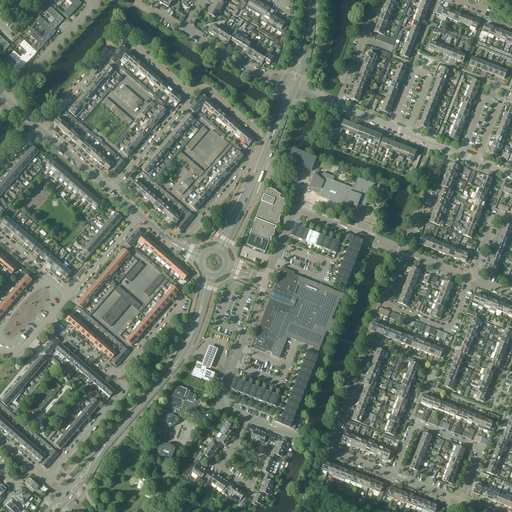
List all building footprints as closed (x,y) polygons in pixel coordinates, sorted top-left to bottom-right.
[(76,0),(67,0),(73,5),(68,10),(67,9),(63,14),(68,18),(81,4),(76,0)] [(213,5),(220,9),(223,5),(215,0),(214,0),(213,2),(214,3),(213,5)] [(251,0),(248,5),(252,8),(257,0),(251,0)] [(257,0),(252,8),(257,11),(261,4),(259,2),(260,1),(258,0),(257,0)] [(392,12),(394,6),(386,3),(383,9),(392,12)] [(263,5),(261,4),(257,11),(256,13),(260,16),(261,14),(261,13),(267,5),(264,4),(263,5)] [(419,9),(427,12),(429,6),(421,4),(419,9)] [(220,9),(213,5),(212,7),(210,6),(209,8),(218,14),(220,9)] [(269,6),(267,5),(261,13),(261,14),(265,16),(268,12),(268,13),(270,9),(268,8),(269,6)] [(55,18),(49,25),(48,25),(54,30),(64,19),(51,7),(47,11),(55,18)] [(214,18),(215,18),(218,14),(209,8),(208,10),(209,11),(208,14),(207,15),(208,17),(211,19),(213,18),(214,18)] [(447,18),(450,10),(444,8),(441,16),(447,18)] [(390,18),(392,12),(383,9),(381,15),(390,18)] [(417,15),(424,18),(427,12),(419,9),(417,15)] [(453,20),(456,13),(450,10),(447,18),(453,20)] [(263,20),(268,22),(273,14),(271,12),(270,14),(268,13),(268,12),(265,16),(263,20)] [(456,13),(453,20),(458,22),(461,15),(456,13)] [(271,27),(272,25),(276,18),(274,17),(275,15),(273,14),(268,22),(267,24),(271,27)] [(387,24),(390,18),(381,15),(379,20),(387,24)] [(415,21),(422,24),(424,18),(417,15),(415,21)] [(461,15),(458,22),(464,25),(467,17),(461,15)] [(467,17),(464,25),(470,27),(473,19),(467,17)] [(47,31),(41,37),(41,38),(46,42),(56,32),(54,30),(48,25),(49,25),(41,18),(37,22),(39,25),(40,24),(47,31)] [(276,18),(272,25),(271,27),(275,30),(282,19),(279,18),(279,19),(276,18)] [(284,20),(282,19),(275,30),(283,34),(289,25),(283,22),(284,20)] [(473,19),(470,27),(476,29),(479,22),(473,19)] [(379,20),(377,26),(385,29),(387,24),(379,20)] [(412,27),(420,30),(422,24),(415,21),(412,27)] [(489,34),(492,27),(486,24),(483,32),(489,34)] [(208,27),(206,29),(205,32),(207,34),(208,32),(216,37),(221,30),(215,26),(214,29),(210,26),(209,28),(208,27)] [(378,33),(381,35),(383,35),(384,32),(385,32),(386,30),(385,29),(377,26),(374,32),(378,33)] [(410,32),(417,35),(420,30),(412,27),(410,32)] [(494,37),(497,29),(492,27),(489,34),(494,37)] [(500,39),(503,31),(497,29),(494,37),(500,39)] [(33,45),(31,47),(37,53),(46,42),(41,38),(41,37),(34,30),(31,33),(30,34),(38,41),(34,46),(33,45)] [(216,37),(222,40),(226,33),(221,30),(216,37)] [(235,31),(232,36),(232,37),(230,40),(235,44),(240,36),(241,34),(235,31)] [(506,41),(509,34),(503,31),(500,39),(506,41)] [(408,38),(415,41),(417,35),(410,32),(408,38)] [(222,40),(223,41),(222,42),(225,43),(225,42),(228,44),(230,40),(232,37),(232,36),(226,33),(222,40)] [(0,55),(10,45),(0,36),(0,45),(1,47),(0,48),(0,55)] [(235,44),(241,47),(246,40),(240,36),(235,44)] [(415,41),(408,38),(406,44),(413,47),(415,41)] [(241,47),(247,51),(249,47),(251,44),(246,40),(241,47)] [(31,47),(24,41),(20,44),(28,52),(24,56),(23,55),(21,58),(20,58),(26,64),(37,53),(31,47)] [(434,51),(437,44),(431,42),(428,49),(434,51)] [(413,47),(406,44),(403,49),(411,52),(413,47)] [(439,54),(442,46),(437,44),(434,51),(439,54)] [(128,49),(123,45),(118,49),(123,54),(128,49)] [(445,56),(448,48),(442,46),(439,54),(445,56)] [(244,54),(250,58),(255,51),(249,47),(247,51),(244,54)] [(256,48),(255,51),(250,58),(256,61),(262,52),(256,48)] [(451,58),(454,51),(448,48),(445,56),(451,58)] [(114,54),(119,59),(123,54),(118,49),(114,54)] [(411,52),(403,49),(401,56),(408,58),(411,52)] [(20,58),(21,58),(14,51),(10,55),(18,62),(14,67),(13,66),(10,69),(16,74),(26,64),(20,58)] [(457,60),(460,53),(454,51),(451,58),(457,60)] [(121,59),(126,63),(132,56),(128,52),(121,59)] [(267,55),(262,52),(256,61),(262,65),(264,61),(266,57),(267,55)] [(368,52),(366,58),(374,61),(376,55),(375,55),(372,53),(368,52)] [(272,53),(270,55),(268,54),(267,55),(266,57),(264,61),(269,64),(272,60),(274,61),(277,56),(272,53)] [(460,53),(457,60),(463,63),(466,55),(460,53)] [(127,67),(129,64),(132,66),(137,60),(132,56),(126,63),(125,65),(127,67)] [(366,58),(363,64),(372,67),(374,61),(366,58)] [(475,68),(478,60),(472,58),(469,65),(475,68)] [(132,69),(135,72),(136,70),(136,69),(141,64),(137,60),(132,66),(129,69),(131,70),(132,69)] [(478,60),(475,68),(481,70),(484,62),(478,60)] [(484,62),(481,70),(487,72),(490,65),(484,62)] [(137,73),(138,71),(141,73),(146,68),(141,64),(136,69),(136,70),(135,72),(137,73)] [(370,73),(372,67),(363,64),(361,70),(370,73)] [(397,70),(404,73),(406,68),(399,65),(397,70)] [(490,65),(487,72),(492,75),(495,67),(490,65)] [(110,75),(112,77),(116,72),(108,66),(104,70),(110,75)] [(495,67),(492,75),(498,77),(501,69),(495,67)] [(141,73),(145,77),(150,71),(146,68),(141,73)] [(439,74),(447,77),(449,71),(442,68),(439,74)] [(501,69),(498,77),(504,79),(507,71),(501,69)] [(110,80),(108,78),(110,75),(104,70),(100,75),(106,80),(108,82),(110,80)] [(367,79),(370,73),(361,70),(359,75),(367,79)] [(394,76),(402,79),(404,73),(397,70),(394,76)] [(150,81),(155,75),(150,71),(145,77),(150,81)] [(437,80),(445,83),(447,77),(439,74),(437,80)] [(100,75),(96,79),(102,84),(102,85),(104,87),(105,85),(103,83),(106,80),(100,75)] [(155,75),(150,81),(154,85),(160,79),(155,75)] [(365,85),(367,79),(359,75),(357,81),(365,85)] [(392,82),(400,85),(402,79),(394,76),(392,82)] [(100,87),(102,85),(102,84),(96,79),(92,84),(98,89),(100,91),(102,89),(100,87)] [(155,89),(156,87),(159,89),(164,83),(160,79),(154,85),(155,85),(153,87),(155,89)] [(435,85),(443,88),(445,83),(437,80),(435,85)] [(470,86),(478,89),(480,83),(472,80),(470,86)] [(363,90),(365,85),(357,81),(354,87),(363,90)] [(390,88),(397,91),(400,85),(392,82),(390,88)] [(159,89),(163,93),(169,87),(164,83),(159,89)] [(94,93),(98,89),(92,84),(88,88),(94,93)] [(443,88),(435,85),(433,91),(440,94),(443,88)] [(478,89),(470,86),(468,92),(476,95),(478,89)] [(163,93),(168,97),(173,91),(169,87),(163,93)] [(363,90),(354,87),(352,93),(361,96),(363,90)] [(94,98),(92,96),(94,93),(88,88),(84,93),(90,98),(92,100),(94,98)] [(397,91),(390,88),(388,93),(395,96),(397,91)] [(168,97),(173,101),(178,95),(173,91),(168,97)] [(430,97),(438,100),(440,94),(433,91),(430,97)] [(466,97),(473,100),(476,95),(468,92),(466,97)] [(84,93),(80,98),(86,103),(86,102),(88,104),(90,102),(88,100),(90,98),(84,93)] [(361,96),(352,93),(350,99),(358,102),(361,96)] [(385,99),(393,102),(395,96),(388,93),(385,99)] [(198,99),(203,103),(207,98),(202,94),(198,99)] [(172,106),(175,103),(177,105),(182,99),(178,95),(173,101),(170,104),(172,106)] [(428,103),(436,106),(438,100),(430,97),(428,103)] [(473,102),(473,100),(466,97),(463,103),(471,106),(471,105),(472,105),(473,103),(473,102)] [(80,98),(76,102),(82,107),(86,103),(80,98)] [(194,104),(199,108),(203,103),(198,99),(194,104)] [(383,105),(391,108),(393,102),(385,99),(383,105)] [(203,110),(205,108),(208,110),(213,104),(208,100),(203,106),(201,109),(203,110)] [(76,102),(72,107),(78,112),(78,111),(80,113),(84,108),(82,107),(76,102)] [(436,106),(428,103),(426,109),(434,112),(436,106)] [(461,109),(469,112),(471,106),(463,103),(461,109)] [(208,110),(212,114),(217,108),(213,104),(208,110)] [(391,108),(383,105),(381,111),(388,114),(391,108)] [(72,107),(69,111),(68,111),(74,116),(78,112),(72,107)] [(163,116),(167,112),(161,107),(157,111),(163,116)] [(211,116),(215,119),(216,120),(217,118),(222,112),(217,108),(212,114),(213,114),(211,116)] [(424,114),(431,117),(434,112),(426,109),(424,114)] [(459,115),(466,118),(469,112),(461,109),(459,115)] [(154,112),(155,113),(153,116),(159,121),(163,116),(157,111),(156,110),(154,112)] [(217,118),(221,122),(226,116),(222,112),(217,118)] [(503,119),(510,122),(511,117),(511,115),(505,113),(503,119)] [(188,114),(184,119),(190,124),(194,119),(188,114)] [(431,117),(424,114),(421,120),(429,123),(431,117)] [(466,118),(459,115),(457,121),(464,124),(466,118)] [(153,116),(149,120),(155,125),(159,121),(153,116)] [(221,122),(226,126),(231,120),(226,116),(221,122)] [(53,124),(58,128),(63,122),(58,118),(53,124)] [(148,122),(145,125),(151,130),(155,125),(149,120),(148,119),(146,121),(148,122)] [(184,119),(180,123),(186,129),(190,124),(184,119)] [(500,125),(508,128),(510,122),(503,119),(500,125)] [(226,126),(230,130),(235,124),(231,120),(226,126)] [(429,123),(421,120),(419,126),(427,129),(429,123)] [(346,131),(349,123),(343,121),(343,123),(340,122),(338,128),(340,129),(339,131),(338,134),(338,135),(340,136),(342,130),(346,131)] [(454,126),(462,129),(464,124),(457,121),(454,126)] [(58,128),(63,132),(68,126),(63,122),(58,128)] [(142,129),(141,129),(147,135),(151,130),(145,125),(144,123),(140,128),(142,129)] [(186,133),(184,131),(186,129),(180,123),(176,128),(182,133),(185,135),(186,133)] [(349,139),(355,125),(349,123),(346,131),(349,132),(347,138),(349,139)] [(231,133),(233,132),(235,134),(240,128),(235,124),(230,130),(231,130),(230,131),(231,133)] [(349,139),(347,144),(350,145),(351,140),(354,134),(357,135),(360,127),(355,125),(349,139)] [(498,130),(506,133),(508,128),(500,125),(498,130)] [(63,132),(67,136),(72,130),(68,126),(63,132)] [(452,132),(460,135),(462,129),(454,126),(452,132)] [(365,129),(360,127),(357,135),(356,138),(359,139),(358,143),(360,143),(365,129)] [(67,136),(72,140),(77,134),(78,132),(74,128),(72,130),(67,136)] [(136,132),(138,134),(137,134),(143,139),(147,135),(141,129),(140,128),(136,132)] [(176,128),(172,132),(178,137),(182,133),(176,128)] [(235,134),(239,137),(244,132),(240,128),(235,134)] [(371,132),(365,129),(360,143),(362,144),(364,141),(367,143),(368,140),(371,132)] [(496,136),(503,139),(506,133),(498,130),(496,136)] [(172,132),(168,137),(174,142),(178,137),(172,132)] [(239,137),(244,142),(249,136),(244,132),(239,137)] [(369,147),(371,148),(377,134),(371,132),(368,140),(371,141),(369,147)] [(460,135),(452,132),(450,138),(457,141),(460,135)] [(72,140),(76,144),(81,138),(83,135),(81,133),(79,136),(77,134),(72,140)] [(139,144),(143,139),(137,134),(133,139),(139,144)] [(378,147),(379,144),(382,136),(377,134),(371,148),(374,149),(375,146),(378,147)] [(246,144),(249,146),(254,140),(249,136),(244,142),(243,143),(245,145),(246,144)] [(494,142),(501,145),(503,139),(496,136),(494,142)] [(168,137),(164,142),(170,147),(174,142),(168,137)] [(86,142),(81,138),(76,144),(81,147),(86,142)] [(133,139),(130,143),(135,148),(139,144),(133,139)] [(389,141),(383,139),(378,152),(380,153),(383,148),(386,149),(389,141)] [(128,141),(124,146),(131,153),(135,148),(130,143),(128,141)] [(387,156),(389,157),(394,143),(389,141),(386,149),(389,150),(387,156)] [(81,147),(85,151),(90,146),(92,144),(90,142),(88,144),(86,142),(81,147)] [(164,142),(161,146),(166,151),(170,147),(164,142)] [(501,145),(494,142),(491,147),(499,150),(501,145)] [(393,152),(397,153),(400,145),(394,143),(389,157),(391,157),(393,152)] [(95,145),(93,148),(90,146),(85,151),(90,155),(95,150),(96,148),(97,147),(95,145)] [(398,160),(400,161),(405,147),(400,145),(397,153),(400,155),(398,160)] [(124,149),(122,152),(127,157),(131,153),(124,146),(123,148),(124,149)] [(157,151),(162,156),(164,157),(168,153),(166,151),(161,146),(157,151)] [(39,159),(36,156),(39,152),(33,147),(28,151),(38,159),(39,159)] [(404,156),(408,158),(411,149),(405,147),(400,161),(402,162),(404,156)] [(499,150),(491,147),(489,153),(497,156),(499,150)] [(96,148),(95,150),(90,155),(94,159),(99,154),(101,152),(96,148)] [(233,152),(236,154),(234,156),(239,161),(243,156),(235,149),(233,152)] [(411,165),(412,163),(414,159),(415,157),(416,154),(417,152),(411,149),(408,158),(411,159),(409,165),(411,165)] [(288,161),(298,165),(297,168),(301,169),(302,167),(312,171),(312,170),(316,159),(293,150),(288,161)] [(35,163),(32,160),(34,158),(37,160),(38,159),(28,151),(25,156),(34,164),(35,163)] [(163,160),(160,158),(162,156),(157,151),(153,155),(158,160),(159,160),(161,162),(163,160)] [(94,159),(99,163),(104,157),(99,154),(94,159)] [(229,156),(232,158),(230,160),(235,165),(239,161),(234,156),(231,154),(229,156)] [(159,165),(157,163),(158,160),(153,155),(149,160),(155,165),(157,167),(159,165)] [(31,168),(28,165),(30,162),(33,165),(34,164),(25,156),(21,160),(30,168),(31,168)] [(108,157),(106,160),(104,157),(99,163),(103,167),(108,161),(110,159),(108,157)] [(226,165),(231,170),(235,165),(230,160),(227,158),(226,160),(228,162),(226,165)] [(121,159),(116,165),(121,169),(126,164),(121,159)] [(27,172),(24,170),(26,167),(29,169),(30,168),(21,160),(17,165),(26,173),(27,172)] [(56,164),(51,160),(46,166),(49,169),(47,172),(49,174),(51,171),(50,170),(56,164)] [(149,160),(145,164),(151,169),(155,165),(149,160)] [(103,167),(108,171),(113,165),(108,161),(103,167)] [(226,165),(224,163),(222,165),(224,167),(222,169),(227,174),(231,170),(226,165)] [(458,173),(459,170),(458,170),(459,166),(450,163),(448,169),(457,172),(457,173),(458,173)] [(60,168),(56,164),(50,170),(51,171),(54,173),(51,176),(53,178),(54,177),(56,175),(55,174),(60,168)] [(147,174),(150,176),(152,174),(149,171),(151,169),(145,164),(141,169),(147,174)] [(23,177),(20,174),(22,171),(25,174),(26,173),(17,165),(13,170),(22,177),(23,177)] [(116,175),(121,169),(116,165),(111,171),(116,175)] [(217,169),(220,172),(218,174),(223,179),(227,174),(222,169),(219,167),(217,169)] [(65,172),(60,168),(55,174),(56,175),(54,177),(57,179),(56,180),(58,182),(60,179),(59,178),(65,172)] [(454,178),(457,173),(457,172),(448,169),(446,175),(454,178)] [(21,179),(22,177),(13,170),(9,174),(18,182),(19,181),(16,179),(18,176),(21,179)] [(69,176),(65,172),(59,178),(60,179),(63,181),(60,184),(62,186),(65,183),(64,182),(69,176)] [(342,210),(357,216),(358,216),(362,205),(365,207),(374,184),(359,178),(355,189),(342,184),(342,185),(333,181),(334,177),(323,173),(322,175),(316,172),(308,190),(318,194),(318,196),(344,207),(342,210)] [(15,186),(12,183),(14,180),(17,183),(18,182),(9,174),(5,179),(14,187),(15,186)] [(218,174),(214,179),(219,184),(223,179),(218,174)] [(444,181),(452,184),(454,185),(457,179),(454,178),(446,175),(444,181)] [(74,180),(69,176),(64,182),(65,183),(68,185),(65,188),(67,190),(69,186),(74,180)] [(482,182),(490,186),(492,180),(484,176),(482,182)] [(186,189),(190,185),(193,182),(188,178),(182,185),(186,189)] [(11,190),(8,188),(10,185),(13,188),(14,187),(5,179),(1,183),(10,191),(11,190)] [(130,185),(135,189),(140,183),(135,179),(130,185)] [(214,179),(210,183),(216,188),(219,184),(214,179)] [(78,184),(74,180),(69,186),(72,189),(69,192),(71,193),(74,190),(73,190),(78,184)] [(142,181),(140,183),(135,189),(139,193),(146,185),(142,181)] [(443,187),(450,190),(452,184),(444,181),(441,187),(443,187)] [(490,186),(482,182),(479,188),(488,191),(490,186)] [(7,195),(4,192),(7,190),(9,192),(10,191),(1,183),(0,184),(0,189),(6,196),(7,195)] [(210,183),(206,188),(212,193),(216,188),(210,183)] [(83,188),(78,184),(73,190),(74,190),(77,193),(74,196),(76,197),(78,194),(83,188)] [(146,185),(139,193),(144,197),(149,191),(151,189),(146,185)] [(509,195),(511,187),(506,185),(503,192),(509,195)] [(202,188),(204,190),(202,192),(208,197),(212,193),(206,188),(204,186),(202,188)] [(181,195),(185,191),(180,187),(176,191),(181,195)] [(450,190),(443,187),(441,193),(450,197),(452,191),(450,190)] [(80,201),(83,198),(82,198),(87,191),(83,188),(78,194),(81,197),(78,200),(80,201)] [(279,198),(280,198),(281,194),(278,193),(275,192),(276,191),(270,188),(269,189),(267,189),(265,195),(264,195),(261,201),(262,202),(262,201),(273,205),(275,205),(278,198),(279,198)] [(488,191),(479,188),(477,194),(485,197),(488,191)] [(85,205),(87,202),(87,201),(92,195),(87,191),(82,198),(83,198),(86,201),(83,204),(85,205)] [(144,197),(149,201),(154,195),(149,191),(144,197)] [(204,202),(208,197),(202,192),(198,197),(204,202)] [(450,197),(441,193),(439,199),(447,202),(450,197)] [(472,199),(477,201),(483,203),(485,197),(477,194),(475,193),(472,199)] [(89,209),(92,206),(91,205),(96,199),(92,195),(87,201),(87,202),(90,205),(88,208),(89,208),(89,209)] [(149,201),(153,205),(158,199),(154,195),(149,201)] [(200,206),(204,202),(198,197),(197,195),(193,200),(194,201),(200,206)] [(262,201),(262,202),(256,219),(255,221),(254,223),(253,224),(252,225),(251,227),(251,228),(251,230),(251,232),(250,232),(249,234),(250,234),(270,242),(271,240),(272,238),(273,237),(274,236),(275,234),(275,233),(275,232),(275,231),(274,231),(275,229),(277,226),(279,226),(280,219),(279,218),(286,200),(280,198),(279,198),(278,198),(275,205),(273,205),(262,201)] [(101,203),(96,199),(91,205),(92,206),(96,209),(101,203)] [(163,203),(158,199),(153,205),(158,209),(163,203)] [(190,201),(192,203),(190,206),(196,211),(200,206),(194,201),(193,200),(192,199),(190,201)] [(449,203),(447,202),(439,199),(437,205),(445,208),(446,209),(449,203)] [(483,203),(477,201),(474,206),(483,210),(485,204),(483,203)] [(169,205),(169,204),(167,203),(165,205),(163,203),(158,209),(162,213),(167,207),(169,205)] [(445,208),(437,205),(434,211),(443,214),(445,208)] [(174,208),(172,206),(170,209),(167,207),(162,213),(167,217),(172,211),(174,208)] [(483,210),(474,206),(472,212),(481,216),(483,210)] [(167,217),(171,220),(176,215),(172,211),(167,217)] [(443,214),(434,211),(432,216),(441,220),(443,214)] [(478,221),(481,216),(472,212),(470,211),(468,215),(471,216),(470,218),(478,221)] [(108,215),(111,218),(112,217),(118,223),(122,218),(116,213),(113,216),(109,214),(108,215)] [(14,218),(14,217),(16,215),(15,214),(10,220),(11,221),(5,227),(10,231),(15,225),(14,224),(12,221),(14,218)] [(181,219),(176,215),(171,220),(176,225),(181,219)] [(441,220),(432,216),(430,223),(440,226),(442,220),(440,220),(441,220)] [(1,223),(5,227),(11,221),(10,220),(6,217),(1,223)] [(104,220),(107,223),(108,222),(114,227),(118,223),(112,217),(111,218),(109,221),(106,218),(104,220)] [(190,222),(185,218),(180,222),(185,227),(190,222)] [(478,221),(470,218),(468,224),(476,227),(478,221)] [(19,222),(18,221),(17,220),(14,224),(15,225),(10,231),(15,235),(20,228),(19,228),(16,225),(19,222)] [(100,224),(103,227),(104,227),(110,232),(114,227),(108,222),(107,223),(105,226),(102,223),(100,224)] [(185,227),(180,222),(176,227),(181,232),(185,227)] [(23,226),(23,225),(22,224),(19,228),(20,228),(15,235),(19,238),(24,232),(23,232),(21,229),(23,226)] [(476,227),(468,224),(465,230),(474,233),(476,227)] [(336,254),(340,243),(338,242),(339,240),(336,239),(335,243),(330,241),(332,237),(330,236),(328,240),(324,239),(325,235),(323,234),(321,238),(317,236),(319,232),(317,231),(315,235),(310,233),(312,229),(310,228),(308,233),(304,231),(305,227),(303,226),(301,230),(299,229),(300,226),(295,225),(291,236),(336,254)] [(503,231),(510,234),(511,229),(511,227),(505,225),(503,231)] [(96,229),(100,232),(100,231),(106,236),(110,232),(104,227),(103,227),(101,230),(98,227),(96,229)] [(29,236),(28,235),(25,233),(28,230),(26,228),(23,232),(24,232),(19,238),(24,242),(29,236)] [(138,229),(133,234),(138,238),(142,233),(138,229)] [(474,233),(465,230),(463,235),(472,239),(474,233)] [(100,232),(97,235),(94,232),(92,234),(96,236),(102,241),(106,236),(100,231),(100,232)] [(501,237),(508,239),(510,234),(503,231),(501,237)] [(32,239),(30,237),(32,234),(31,232),(28,235),(29,236),(24,242),(28,246),(33,240),(32,239)] [(133,234),(129,239),(134,243),(138,238),(133,234)] [(270,242),(250,234),(250,235),(246,245),(265,253),(269,243),(270,243),(270,242)] [(138,241),(143,245),(148,239),(143,235),(138,241)] [(33,250),(38,244),(34,241),(37,238),(35,236),(32,239),(33,240),(28,246),(33,250)] [(96,236),(93,239),(90,236),(88,238),(92,241),(92,240),(98,245),(102,241),(96,236)] [(351,245),(347,244),(346,247),(350,249),(348,252),(344,250),(343,253),(347,254),(346,259),(342,257),(341,259),(345,261),(343,265),(339,264),(338,266),(342,268),(340,272),(336,270),(336,273),(339,274),(338,279),(334,277),(333,279),(337,281),(336,283),(345,287),(361,246),(365,248),(367,244),(362,242),(349,236),(347,236),(346,241),(347,241),(352,243),(351,245)] [(425,246),(428,238),(422,236),(419,244),(425,246)] [(498,242),(506,245),(508,239),(501,237),(498,242)] [(431,249),(434,240),(428,238),(425,246),(431,249)] [(148,249),(152,243),(148,239),(143,245),(148,249)] [(92,241),(89,244),(86,241),(84,243),(88,245),(94,250),(98,245),(92,240),(92,241)] [(436,251),(440,243),(434,240),(431,249),(436,251)] [(496,248),(504,251),(506,245),(498,242),(498,243),(497,243),(496,245),(497,245),(496,248)] [(152,253),(157,247),(152,243),(148,249),(152,253)] [(442,253),(445,245),(440,243),(436,251),(442,253)] [(34,251),(38,255),(44,249),(43,248),(39,245),(34,251)] [(38,255),(43,259),(48,253),(47,252),(45,250),(47,247),(46,245),(43,248),(44,249),(38,255)] [(88,245),(85,248),(82,245),(80,247),(84,250),(84,249),(91,254),(94,250),(88,245)] [(448,255),(451,247),(445,245),(442,253),(448,255)] [(157,257),(162,251),(157,247),(152,253),(157,257)] [(454,258),(457,249),(451,247),(448,255),(454,258)] [(494,254),(501,257),(504,251),(496,248),(494,254)] [(43,259),(48,263),(53,257),(52,256),(49,254),(52,251),(50,249),(47,252),(48,253),(43,259)] [(84,249),(84,250),(81,253),(78,250),(77,252),(80,254),(81,254),(87,259),(91,254),(84,249)] [(130,254),(125,249),(121,254),(126,259),(130,254)] [(459,260),(463,252),(457,249),(454,258),(459,260)] [(161,260),(166,255),(162,251),(157,257),(161,260)] [(463,252),(459,260),(465,262),(469,254),(463,252)] [(48,263),(52,267),(58,261),(57,260),(54,258),(57,255),(55,253),(52,256),(53,257),(48,263)] [(80,254),(76,258),(83,264),(87,259),(81,254),(80,254)] [(117,259),(122,264),(126,259),(121,254),(117,259)] [(492,260),(499,263),(501,257),(494,254),(492,260)] [(166,264),(171,259),(166,255),(161,260),(166,264)] [(52,267),(57,271),(62,265),(61,264),(58,262),(61,258),(60,258),(59,257),(57,260),(58,261),(52,267)] [(117,259),(113,263),(118,268),(122,264),(117,259)] [(170,268),(175,263),(171,259),(166,264),(170,268)] [(7,270),(12,264),(8,260),(3,266),(7,270)] [(499,263),(492,260),(489,265),(497,268),(499,263)] [(57,271),(61,275),(67,269),(66,268),(63,266),(66,262),(64,261),(61,264),(62,265),(57,271)] [(113,263),(109,268),(114,273),(118,268),(113,263)] [(175,272),(180,267),(175,263),(170,268),(175,272)] [(12,274),(17,268),(12,264),(7,270),(12,274)] [(71,273),(67,270),(70,266),(68,265),(66,268),(67,269),(61,275),(66,279),(71,273)] [(497,268),(489,265),(487,271),(495,274),(497,268)] [(179,276),(184,270),(180,267),(175,272),(179,276)] [(109,268),(105,272),(110,277),(114,273),(109,268)] [(344,300),(346,296),(346,295),(327,288),(296,276),(297,273),(282,268),(261,320),(256,334),(255,334),(250,346),(265,351),(271,354),(271,355),(279,358),(287,337),(315,348),(314,349),(319,351),(326,331),(332,333),(337,322),(332,320),(340,299),(344,300)] [(409,274),(418,277),(420,271),(412,268),(409,274)] [(184,270),(179,276),(184,280),(189,274),(184,270)] [(105,272),(101,277),(106,282),(110,277),(105,272)] [(418,277),(409,274),(407,280),(415,283),(418,277)] [(22,280),(28,285),(32,280),(27,275),(22,280)] [(101,277),(97,281),(102,286),(106,282),(101,277)] [(28,285),(22,280),(19,284),(24,289),(28,285)] [(405,286),(413,289),(415,283),(407,280),(405,286)] [(98,291),(102,286),(97,281),(93,286),(98,291)] [(444,283),(443,287),(451,291),(454,284),(444,281),(443,283),(444,283)] [(24,289),(19,284),(15,289),(20,294),(24,289)] [(95,295),(98,291),(93,286),(89,290),(95,295)] [(179,291),(173,286),(169,291),(175,296),(179,291)] [(413,289),(405,286),(402,292),(411,295),(413,289)] [(443,287),(441,293),(440,293),(449,296),(451,291),(443,287)] [(20,294),(15,289),(11,293),(16,298),(20,294)] [(91,300),(95,295),(89,290),(85,295),(91,300)] [(165,295),(171,300),(175,296),(169,291),(165,295)] [(411,295),(402,292),(400,297),(409,301),(411,295)] [(438,292),(436,298),(438,299),(447,302),(449,296),(440,293),(441,293),(438,292)] [(16,298),(11,293),(7,298),(12,303),(16,298)] [(470,303),(476,305),(478,306),(482,296),(481,295),(481,294),(480,294),(479,295),(476,293),(473,300),(472,300),(470,303)] [(87,304),(91,300),(85,295),(81,299),(87,304)] [(171,300),(165,295),(161,300),(167,305),(171,300)] [(484,306),(485,306),(488,298),(482,296),(478,306),(483,308),(484,306)] [(406,307),(409,301),(400,297),(398,303),(406,307)] [(7,298),(3,302),(9,307),(12,303),(7,298)] [(152,306),(153,307),(161,299),(159,298),(152,306)] [(485,306),(490,308),(493,300),(488,298),(485,306)] [(77,304),(78,305),(82,309),(87,304),(81,299),(77,304)] [(447,302),(438,299),(436,305),(444,308),(447,302)] [(167,305),(161,300),(157,304),(163,309),(167,305)] [(493,300),(490,308),(489,310),(495,313),(496,310),(499,302),(493,300)] [(3,302),(0,305),(0,307),(5,312),(9,307),(3,302)] [(496,310),(502,313),(505,305),(499,302),(496,310)] [(163,309),(157,304),(153,309),(159,314),(163,309)] [(445,309),(444,309),(444,308),(436,305),(434,310),(442,314),(443,311),(444,311),(445,309)] [(502,313),(508,315),(511,307),(505,305),(502,313)] [(159,314),(153,309),(149,313),(155,318),(159,314)] [(432,309),(429,316),(431,317),(432,317),(440,320),(442,314),(434,310),(432,309)] [(155,318),(149,313),(145,318),(151,323),(155,318)] [(71,314),(66,320),(70,324),(75,318),(71,314)] [(80,322),(75,318),(70,324),(75,328),(80,322)] [(151,323),(145,318),(141,322),(147,327),(151,323)] [(479,327),(481,321),(473,318),(471,324),(479,327)] [(376,333),(379,325),(380,322),(373,320),(372,322),(373,323),(370,331),(370,332),(372,333),(373,332),(376,333)] [(75,328),(80,332),(85,326),(80,322),(75,328)] [(147,327),(141,322),(137,327),(143,332),(147,327)] [(379,325),(376,333),(381,335),(385,327),(386,325),(383,324),(382,326),(379,325)] [(469,330),(477,333),(481,335),(482,332),(478,330),(479,327),(471,324),(469,330)] [(80,332),(84,336),(89,330),(85,326),(80,332)] [(143,332),(137,327),(133,331),(139,336),(143,332)] [(387,338),(390,329),(385,327),(381,335),(387,338)] [(390,329),(387,338),(393,340),(396,331),(390,329)] [(94,334),(89,330),(84,336),(89,339),(94,334)] [(477,333),(469,330),(466,336),(474,339),(477,333)] [(139,336),(133,331),(130,336),(135,341),(139,336)] [(393,340),(399,342),(402,334),(396,331),(393,340)] [(511,333),(505,331),(502,337),(510,340),(511,335),(511,333)] [(89,339),(93,343),(98,338),(94,334),(89,339)] [(399,342),(405,345),(408,336),(402,334),(399,342)] [(51,341),(56,346),(60,341),(55,336),(51,341)] [(125,341),(131,346),(135,341),(130,336),(125,341)] [(405,345),(411,347),(414,338),(408,336),(405,345)] [(474,339),(466,336),(464,341),(472,344),(474,339)] [(502,337),(500,342),(508,345),(510,340),(502,337)] [(93,343),(98,347),(103,342),(98,338),(93,343)] [(420,341),(414,338),(411,347),(416,349),(420,341)] [(46,347),(52,351),(56,346),(51,341),(46,347)] [(416,349),(422,351),(425,343),(420,341),(416,349)] [(472,351),(474,345),(472,344),(464,341),(462,347),(470,350),(472,351)] [(107,346),(103,342),(98,347),(102,351),(107,346)] [(500,342),(498,348),(506,351),(508,345),(500,342)] [(431,345),(425,343),(422,351),(428,354),(431,345)] [(60,344),(55,350),(60,354),(65,348),(60,344)] [(428,354),(434,356),(437,348),(431,345),(428,354)] [(102,351),(107,355),(112,349),(107,346),(102,351)] [(209,346),(201,365),(210,369),(218,349),(209,346)] [(380,347),(379,350),(377,349),(375,355),(383,359),(383,358),(385,353),(387,354),(388,351),(380,347)] [(470,350),(462,347),(460,353),(465,355),(467,356),(470,350)] [(60,354),(65,358),(69,352),(65,348),(60,354)] [(445,351),(443,350),(437,348),(434,356),(440,358),(441,356),(443,357),(445,351)] [(498,348),(496,354),(503,357),(506,351),(498,348)] [(112,349),(107,355),(112,359),(117,354),(112,349)] [(65,358),(69,361),(74,356),(69,352),(65,358)] [(125,357),(120,352),(116,357),(121,362),(125,357)] [(291,397),(290,401),(286,399),(285,403),(289,404),(287,408),(283,407),(282,409),(286,411),(284,415),(280,414),(279,416),(283,417),(283,420),(275,417),(274,422),(294,430),(296,425),(292,423),(318,356),(309,352),(308,355),(304,353),(303,355),(307,357),(305,361),(302,360),(301,362),(304,364),(303,368),(299,367),(298,369),(302,370),(300,375),(296,373),(295,376),(299,377),(298,381),(294,380),(293,382),(297,384),(295,388),(291,387),(290,389),(294,391),(292,395),(288,394),(287,396),(291,397)] [(460,353),(457,352),(455,358),(463,361),(465,355),(460,353)] [(501,363),(503,357),(496,354),(493,360),(501,363)] [(375,355),(372,361),(381,364),(382,361),(384,361),(385,359),(383,358),(383,359),(375,355)] [(40,356),(36,361),(42,366),(46,361),(40,356)] [(79,360),(74,356),(69,361),(74,365),(79,360)] [(121,362),(116,357),(112,362),(116,367),(121,362)] [(463,361),(455,358),(453,364),(460,367),(461,366),(463,361)] [(408,362),(410,363),(408,368),(417,372),(419,366),(416,365),(418,362),(410,359),(408,362)] [(78,369),(83,364),(79,360),(74,365),(78,369)] [(499,369),(501,363),(493,360),(491,365),(496,368),(499,369)] [(36,361),(32,365),(38,370),(42,366),(36,361)] [(215,373),(206,370),(207,365),(197,361),(195,367),(191,376),(198,378),(201,379),(202,378),(211,382),(215,373)] [(372,361),(370,367),(379,370),(381,364),(372,361)] [(88,368),(83,364),(78,369),(83,373),(88,368)] [(463,367),(461,366),(460,367),(453,364),(450,369),(458,372),(460,373),(463,367)] [(489,364),(486,370),(494,373),(496,368),(491,365),(489,364)] [(32,365),(29,370),(34,375),(38,370),(32,365)] [(370,367),(368,372),(376,376),(379,370),(370,367)] [(83,373),(87,377),(92,372),(88,368),(83,373)] [(417,372),(408,368),(406,374),(415,378),(417,372)] [(458,372),(450,369),(448,375),(456,378),(458,372)] [(492,379),(494,373),(486,370),(484,369),(482,375),(484,376),(492,379)] [(29,370),(25,375),(30,379),(34,375),(29,370)] [(97,376),(92,372),(87,377),(92,381),(97,376)] [(368,372),(366,378),(374,382),(376,376),(368,372)] [(406,374),(404,380),(412,383),(415,378),(406,374)] [(25,375),(21,379),(26,384),(30,379),(25,375)] [(456,378),(448,375),(446,381),(454,384),(456,378)] [(92,381),(96,385),(101,379),(97,376),(92,381)] [(491,384),(492,382),(491,381),(492,379),(484,376),(482,382),(490,385),(490,384),(491,384)] [(276,407),(280,397),(278,396),(279,393),(276,392),(275,396),(271,395),(272,391),(270,390),(268,394),(264,392),(265,388),(263,387),(261,391),(257,389),(259,386),(256,385),(255,388),(250,387),(252,383),(250,382),(248,386),(244,384),(245,380),(243,379),(241,383),(239,382),(240,380),(236,378),(231,389),(276,407)] [(372,387),(374,382),(366,378),(363,384),(365,385),(372,387)] [(21,379),(17,384),(22,389),(26,384),(21,379)] [(106,383),(101,379),(96,385),(101,389),(106,383)] [(404,380),(402,385),(410,389),(412,383),(404,380)] [(454,384),(446,381),(444,387),(451,390),(454,384)] [(482,382),(480,387),(487,390),(490,385),(482,382)] [(48,391),(45,394),(51,399),(60,388),(54,383),(48,391)] [(101,389),(105,393),(110,387),(106,383),(101,389)] [(18,393),(22,389),(17,384),(13,388),(18,393)] [(372,394),(374,388),(372,387),(365,385),(363,391),(372,394)] [(402,385),(399,391),(408,395),(410,389),(402,385)] [(156,438),(155,441),(164,444),(167,436),(165,435),(167,430),(166,429),(167,427),(165,426),(166,424),(168,425),(168,426),(168,427),(169,427),(169,428),(170,428),(171,428),(171,427),(175,425),(175,424),(174,424),(175,422),(176,422),(180,411),(186,413),(188,408),(184,406),(190,393),(190,391),(179,386),(173,394),(172,397),(172,396),(167,409),(169,409),(168,411),(164,410),(163,414),(160,413),(158,418),(156,423),(156,424),(154,429),(157,429),(156,432),(155,431),(153,437),(156,438)] [(105,393),(110,397),(115,391),(110,387),(105,393)] [(480,387),(477,393),(485,396),(487,390),(480,387)] [(13,388),(9,393),(15,398),(18,393),(13,388)] [(395,396),(397,397),(399,398),(406,400),(408,395),(399,391),(397,390),(395,396)] [(363,391),(361,396),(369,400),(371,396),(374,398),(375,395),(372,394),(363,391)] [(483,402),(485,396),(477,393),(475,392),(474,394),(476,395),(475,399),(483,402)] [(9,393),(5,397),(11,402),(15,398),(9,393)] [(200,406),(202,401),(196,398),(197,395),(190,393),(184,406),(188,408),(186,413),(193,416),(197,407),(198,407),(200,406)] [(36,404),(42,409),(51,399),(45,394),(39,401),(36,404)] [(420,402),(426,404),(429,396),(424,394),(420,402)] [(367,406),(369,400),(361,396),(358,402),(367,406)] [(426,404),(432,407),(435,399),(429,396),(426,404)] [(7,407),(11,402),(5,397),(1,402),(7,407)] [(399,398),(397,404),(405,407),(407,401),(406,400),(399,398)] [(96,409),(100,404),(94,399),(90,404),(96,409)] [(438,409),(441,401),(435,399),(432,407),(438,409)] [(443,411),(446,403),(441,401),(438,409),(443,411)] [(358,402),(356,408),(365,411),(367,406),(358,402)] [(449,414),(452,406),(446,403),(443,411),(449,414)] [(42,409),(36,404),(33,407),(27,415),(33,420),(42,409)] [(92,413),(96,409),(90,404),(87,408),(92,413)] [(403,413),(405,407),(397,404),(394,409),(403,413)] [(455,416),(458,408),(452,406),(449,414),(455,416)] [(87,408),(83,413),(88,418),(92,413),(87,408)] [(356,408),(354,414),(363,417),(365,411),(356,408)] [(461,418),(464,410),(458,408),(455,416),(461,418)] [(401,419),(403,413),(394,409),(392,415),(401,419)] [(467,420),(470,412),(464,410),(461,418),(467,420)] [(472,423),(475,415),(470,412),(467,420),(472,423)] [(84,422),(88,418),(83,413),(79,417),(84,422)] [(352,420),(360,423),(363,417),(354,414),(352,420)] [(388,420),(390,421),(398,424),(401,419),(392,415),(390,414),(388,420)] [(481,417),(475,415),(472,423),(478,425),(481,417)] [(79,417),(75,422),(80,427),(84,422),(79,417)] [(478,425),(484,427),(487,419),(481,417),(478,425)] [(484,427),(489,430),(489,432),(492,433),(494,426),(491,425),(493,422),(487,419),(484,427)] [(0,426),(4,430),(9,425),(5,421),(0,426)] [(390,421),(388,427),(396,430),(398,424),(390,421)] [(76,431),(80,427),(75,422),(71,426),(76,431)] [(223,427),(219,433),(230,440),(234,434),(230,432),(234,427),(228,423),(224,428),(223,427)] [(4,430),(9,434),(14,429),(9,425),(4,430)] [(257,440),(261,431),(255,429),(255,428),(249,425),(246,432),(252,435),(251,437),(257,440)] [(71,426),(67,431),(73,436),(76,431),(71,426)] [(394,436),(396,430),(388,427),(385,433),(394,436)] [(9,434),(14,438),(18,433),(14,429),(9,434)] [(342,435),(343,435),(341,441),(347,443),(350,435),(351,433),(349,432),(344,429),(341,435),(342,435)] [(67,431),(63,435),(69,440),(73,436),(67,431)] [(267,434),(261,431),(257,440),(264,443),(265,440),(268,441),(270,434),(268,433),(267,434)] [(23,437),(18,433),(14,438),(18,442),(23,437)] [(217,436),(219,438),(218,440),(216,443),(222,447),(224,444),(226,446),(230,440),(219,433),(217,436)] [(421,439),(429,442),(432,436),(423,433),(421,439)] [(511,435),(504,433),(502,439),(507,441),(510,442),(511,435)] [(277,436),(270,434),(268,441),(276,444),(275,447),(284,451),(285,447),(289,448),(291,443),(282,439),(281,442),(275,440),(277,436)] [(63,435),(59,440),(65,445),(69,440),(63,435)] [(347,443),(353,446),(356,437),(350,435),(347,443)] [(18,442),(23,446),(28,440),(23,437),(18,442)] [(353,446),(358,448),(362,439),(356,437),(353,446)] [(479,443),(487,446),(490,440),(481,437),(479,443)] [(362,440),(362,439),(358,448),(364,450),(367,442),(368,442),(369,440),(363,438),(362,440)] [(500,438),(497,443),(505,446),(507,441),(502,439),(500,438)] [(429,442),(421,439),(419,445),(427,448),(429,442)] [(23,446),(27,450),(32,444),(28,440),(23,446)] [(55,445),(61,449),(65,445),(59,440),(55,445)] [(364,450),(370,452),(373,444),(368,442),(367,442),(364,450)] [(175,449),(175,448),(173,447),(170,445),(168,444),(165,444),(164,445),(164,444),(161,443),(155,456),(174,464),(179,450),(176,449),(175,449)] [(222,447),(216,443),(214,445),(212,443),(208,449),(215,454),(219,449),(220,450),(222,447)] [(503,452),(505,446),(497,443),(495,449),(503,452)] [(37,448),(32,444),(27,450),(32,454),(37,448)] [(370,452),(376,455),(379,446),(373,444),(370,452)] [(381,444),(380,447),(379,446),(376,455),(381,457),(386,446),(381,444)] [(427,448),(419,445),(416,450),(425,454),(427,448)] [(386,446),(381,457),(388,460),(392,448),(386,446)] [(454,452),(462,455),(465,449),(456,446),(454,452)] [(281,457),(284,451),(275,447),(273,453),(271,453),(270,456),(277,459),(278,456),(281,457)] [(32,454),(36,458),(41,452),(37,448),(32,454)] [(206,448),(202,454),(200,452),(197,456),(203,460),(205,456),(211,460),(215,454),(208,449),(206,448)] [(500,458),(503,452),(495,449),(493,455),(500,458)] [(425,454),(416,450),(414,456),(422,460),(423,460),(425,454)] [(41,462),(46,456),(41,452),(36,458),(41,462)] [(462,455),(454,452),(452,458),(460,461),(462,455)] [(50,465),(54,460),(49,455),(45,460),(50,465)] [(498,463),(500,458),(493,455),(491,460),(498,463)] [(190,476),(191,474),(192,472),(202,479),(203,478),(206,480),(212,472),(208,469),(207,471),(199,466),(203,460),(197,456),(191,466),(190,466),(185,473),(190,476)] [(276,462),(277,459),(270,456),(269,459),(267,458),(265,465),(274,468),(277,469),(280,463),(276,462)] [(412,462),(420,465),(423,466),(425,461),(423,460),(422,460),(414,456),(412,462)] [(450,464),(458,467),(460,461),(452,458),(450,464)] [(50,465),(45,460),(41,465),(46,469),(50,465)] [(496,469),(498,463),(491,460),(488,466),(496,469)] [(322,470),(328,472),(331,464),(325,462),(323,466),(320,465),(318,471),(321,472),(322,470)] [(420,465),(412,462),(409,468),(418,471),(420,465)] [(328,472),(334,474),(337,466),(331,464),(328,472)] [(458,467),(450,464),(447,469),(456,473),(458,467)] [(272,478),(274,479),(277,469),(274,468),(265,465),(262,471),(265,473),(264,475),(272,478)] [(342,468),(337,466),(334,474),(333,476),(339,478),(342,468)] [(488,466),(486,472),(496,476),(499,471),(496,469),(488,466)] [(345,479),(348,471),(342,468),(339,478),(344,480),(345,479)] [(456,473),(447,469),(445,475),(453,479),(456,473)] [(345,479),(351,481),(354,473),(348,471),(345,479)] [(217,487),(223,478),(217,474),(217,476),(212,472),(206,480),(202,486),(208,490),(212,483),(217,487)] [(351,481),(356,483),(360,475),(354,473),(351,481)] [(271,481),(272,478),(264,475),(263,478),(264,479),(262,485),(271,488),(274,482),(271,481)] [(356,483),(362,486),(366,478),(360,475),(356,483)] [(453,479),(445,475),(443,481),(451,484),(453,479)] [(222,493),(224,494),(232,483),(229,481),(229,482),(223,478),(217,487),(223,491),(222,493)] [(362,486),(368,488),(371,480),(366,478),(362,486)] [(35,491),(39,487),(36,484),(37,484),(37,483),(37,482),(36,481),(35,481),(35,480),(34,480),(34,481),(33,481),(30,479),(30,480),(29,479),(27,481),(27,482),(26,484),(27,484),(25,487),(33,493),(35,491)] [(368,488),(374,490),(377,482),(371,480),(368,488)] [(382,496),(385,490),(386,486),(383,484),(377,482),(374,490),(380,493),(379,495),(382,496)] [(471,489),(474,490),(473,493),(478,495),(482,487),(483,484),(477,482),(477,483),(474,482),(471,489)] [(227,496),(229,495),(234,498),(239,490),(234,487),(235,485),(232,483),(224,494),(227,496)] [(269,495),(271,488),(262,485),(260,491),(261,492),(260,495),(265,497),(267,498),(268,495),(269,495)] [(386,490),(384,496),(387,497),(387,496),(393,498),(397,490),(391,487),(388,486),(386,490)] [(21,490),(20,489),(17,492),(29,502),(33,497),(31,496),(33,493),(25,487),(23,489),(22,488),(21,490)] [(478,495),(481,496),(481,497),(484,498),(484,497),(488,489),(482,487),(478,495)] [(488,489),(484,497),(490,500),(494,489),(489,487),(488,489)] [(490,500),(496,502),(499,494),(500,494),(501,491),(494,489),(490,500)] [(243,504),(247,498),(244,496),(245,494),(239,490),(234,498),(240,502),(238,505),(244,508),(245,506),(246,507),(246,506),(245,506),(243,504)] [(393,498),(399,500),(402,492),(397,490),(393,498)] [(23,505),(25,506),(29,502),(17,492),(15,495),(16,496),(14,497),(15,498),(13,500),(21,507),(23,505)] [(399,500),(405,503),(408,494),(402,492),(399,500)] [(260,495),(255,493),(251,504),(258,506),(259,504),(262,505),(265,497),(260,495)] [(502,504),(508,507),(511,498),(511,495),(506,493),(505,496),(502,504)] [(410,505),(414,497),(408,494),(405,503),(410,505)] [(496,502),(502,504),(505,496),(500,494),(499,494),(496,502)] [(414,497),(410,505),(416,507),(420,499),(414,497)] [(420,499),(416,507),(422,510),(425,501),(420,499)] [(19,511),(21,511),(19,509),(21,507),(13,500),(11,502),(9,503),(8,503),(6,505),(7,506),(6,507),(9,509),(8,510),(8,511),(9,511),(12,511),(13,511),(12,511),(19,511)] [(428,511),(431,503),(425,501),(422,510),(428,511)] [(431,503),(428,511),(438,511),(439,510),(436,509),(437,506),(431,503)]
